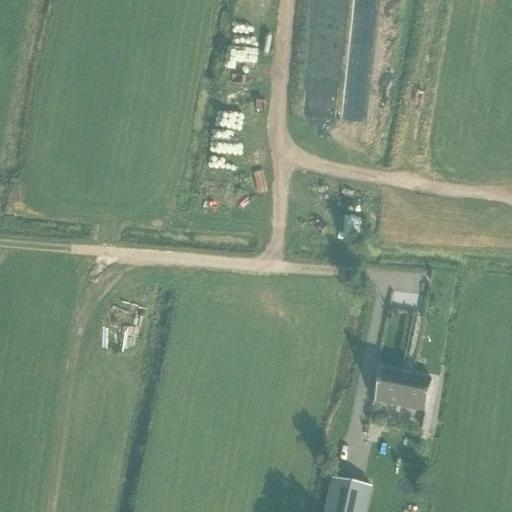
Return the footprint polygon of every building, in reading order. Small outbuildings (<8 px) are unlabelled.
[(363,231),(371,185),(305,174),(298,216),(339,223),(339,227),(363,231)] [(438,367),(386,377),(393,413),(445,402),(438,367)] [(336,466),(359,471),(368,426),(345,421),(336,466)] [(393,448),(378,445),(374,465),(389,468),(393,448)] [(366,511),(372,487),(333,479),(325,511),(366,511)]
